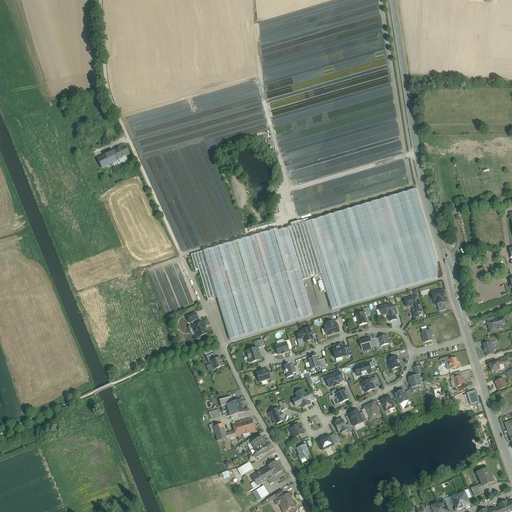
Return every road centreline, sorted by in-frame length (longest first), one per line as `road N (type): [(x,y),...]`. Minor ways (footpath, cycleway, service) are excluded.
road 1 (track): [(99,0),(105,90),(222,345)]
road 2 (secondary): [(451,275),(419,164),(392,0)]
road 3 (track): [(0,436),(58,405),(222,345)]
road 4 (unclassified): [(222,345),(451,275)]
road 5 (residential): [(222,345),(307,511)]
road 6 (residential): [(411,353),(401,332),(371,330),(269,363)]
road 7 (secondary): [(511,469),(468,338)]
road 8 (residential): [(314,424),(396,384),(411,353)]
